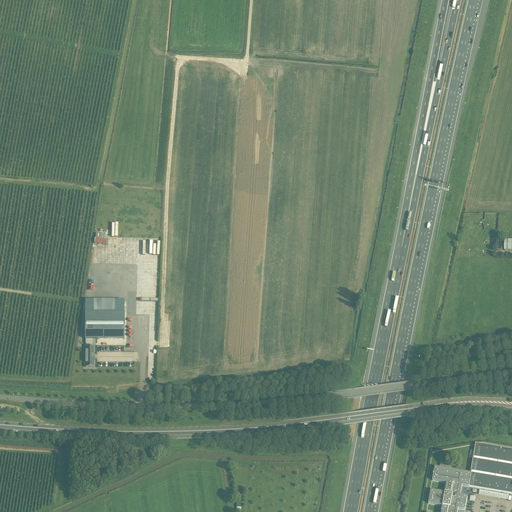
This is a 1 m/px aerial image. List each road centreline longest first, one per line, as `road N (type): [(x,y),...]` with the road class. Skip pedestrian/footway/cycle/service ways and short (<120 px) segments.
road 1 (motorway): [(368,511),(475,0)]
road 2 (secondary): [(511,405),(251,428),(0,424)]
road 3 (track): [(144,345),(162,344),(177,57),(246,61),(251,0)]
road 4 (unclassified): [(350,393),(184,406),(0,395)]
road 5 (motorway): [(402,245),(350,511)]
road 6 (motorway): [(457,0),(402,245)]
road 7 (motorway): [(445,0),(402,245)]
road 8 (unclassified): [(350,393),(511,371)]
